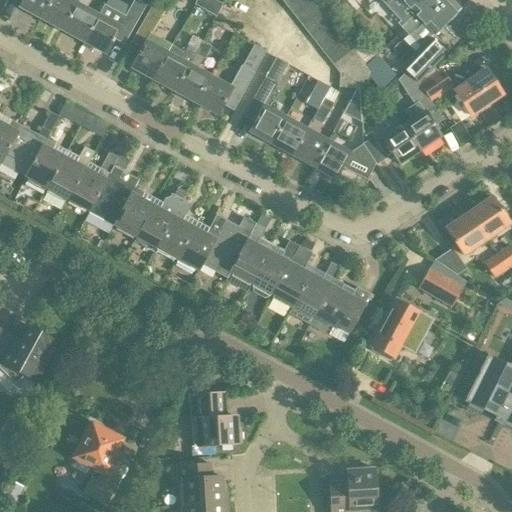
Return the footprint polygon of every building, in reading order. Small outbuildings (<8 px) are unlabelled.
[(41,20),(51,0),(23,0),(19,8),(41,20)] [(68,0),(51,0),(41,20),(62,31),(76,5),(68,0)] [(80,0),(77,5),(76,5),(62,31),(83,43),(98,16),(87,10),(92,0),(80,0)] [(103,6),(98,16),(83,43),(106,55),(114,40),(124,46),(146,6),(135,0),(133,0),(124,17),(103,6)] [(197,0),(195,6),(216,18),(223,6),(212,0),(197,0)] [(295,0),(286,7),(295,18),(315,2),(313,0),(295,0)] [(383,0),(388,4),(399,17),(397,19),(400,22),(398,24),(401,28),(430,0),(383,0)] [(420,48),(401,68),(406,71),(407,71),(416,80),(418,83),(447,54),(432,39),(434,36),(458,10),(448,0),(430,0),(401,28),(409,37),(420,48)] [(322,11),(315,2),(295,18),(302,27),(322,11)] [(172,45),(151,34),(164,10),(153,4),(131,43),(142,49),(131,69),(153,81),(172,45)] [(330,21),(322,11),(302,27),(310,37),(330,21)] [(330,21),(310,37),(317,47),(338,31),(330,21)] [(345,40),(338,31),(317,47),(325,56),(345,40)] [(185,52),(172,45),(153,81),(174,92),(202,42),(193,37),(185,52)] [(345,40),(325,56),(333,66),(353,50),(345,40)] [(212,47),(202,42),(174,92),(195,104),(209,77),(197,71),(203,60),(205,60),(212,47)] [(473,59),(490,65),(496,51),(478,44),(473,59)] [(358,54),(366,64),(376,56),(368,46),(358,54)] [(265,53),(254,47),(242,68),(254,74),(265,53)] [(353,50),(333,66),(340,75),(340,76),(361,60),(353,50)] [(378,56),(367,67),(372,74),(369,77),(381,93),(397,77),(378,56)] [(276,59),(258,92),(244,117),(255,123),(249,133),(272,146),(286,119),(265,108),(276,86),(287,65),(276,59)] [(340,76),(339,88),(355,90),(369,77),(372,74),(367,67),(361,60),(340,76)] [(222,107),(233,113),(254,74),(242,68),(241,67),(229,88),(209,77),(195,104),(217,116),(222,107)] [(419,85),(431,102),(453,88),(441,70),(419,85)] [(471,117),(503,95),(486,70),(454,91),(471,117)] [(416,80),(407,71),(406,71),(398,79),(415,105),(404,112),(410,121),(404,125),(420,151),(441,138),(433,126),(442,120),(431,102),(419,85),(418,83),(416,80)] [(292,110),(301,114),(316,83),(307,79),(292,110)] [(318,83),(307,104),(319,111),(325,99),(329,93),(330,90),(318,83)] [(319,111),(313,121),(322,126),(334,104),(325,99),(319,111)] [(78,111),(72,124),(80,128),(86,116),(78,111)] [(48,114),(37,135),(45,140),(57,119),(48,114)] [(86,116),(80,128),(89,133),(95,120),(86,116)] [(286,119),(272,146),(293,157),(307,131),(286,119)] [(0,161),(19,126),(11,122),(8,127),(0,123),(0,161)] [(420,151),(404,125),(382,139),(399,165),(420,151)] [(0,164),(25,178),(27,174),(45,140),(19,126),(0,161),(0,164)] [(329,143),(307,131),(293,157),(314,169),(329,143)] [(373,139),(363,146),(376,166),(387,159),(373,139)] [(45,140),(27,174),(25,178),(28,180),(29,179),(46,188),(45,189),(47,190),(64,158),(52,151),(55,145),(45,140)] [(336,181),(342,169),(350,154),(329,143),(314,169),(336,181)] [(350,154),(342,169),(368,181),(375,167),(376,166),(363,146),(354,151),(350,154)] [(47,190),(45,193),(55,198),(65,204),(67,201),(84,169),(85,169),(94,153),(93,153),(84,148),(78,159),(76,164),(64,158),(47,190)] [(120,158),(115,167),(124,172),(129,163),(120,158)] [(106,159),(100,170),(109,175),(113,168),(115,164),(106,159)] [(109,175),(90,209),(91,209),(115,222),(117,223),(135,189),(134,189),(138,181),(129,176),(125,184),(118,180),(122,172),(113,168),(110,175),(109,175)] [(84,169),(67,201),(69,202),(69,201),(86,210),(85,211),(89,213),(91,209),(90,209),(109,175),(100,170),(97,176),(85,169),(84,169)] [(117,223),(115,222),(113,226),(117,228),(117,227),(134,236),(134,237),(135,238),(153,206),(140,199),(143,194),(135,189),(117,223)] [(136,239),(134,243),(153,254),(156,249),(182,201),(186,193),(178,189),(174,197),(171,195),(169,200),(165,207),(162,208),(160,208),(160,210),(159,210),(153,206),(135,238),(136,239)] [(491,198),(468,214),(486,240),(509,224),(491,198)] [(182,201),(156,249),(157,250),(158,249),(175,258),(174,259),(176,260),(196,222),(185,216),(191,206),(182,201)] [(486,240),(468,214),(445,229),(463,256),(486,240)] [(216,216),(209,229),(217,234),(201,265),(202,265),(214,272),(227,279),(230,273),(256,225),(244,218),(238,228),(216,216)] [(261,216),(256,225),(265,230),(269,221),(261,216)] [(209,229),(196,222),(176,260),(178,261),(178,260),(195,269),(194,270),(198,272),(202,265),(201,265),(217,234),(209,229)] [(265,230),(256,225),(230,273),(233,274),(234,273),(251,282),(250,284),(252,284),(269,252),(257,246),(265,230)] [(294,233),(289,242),(298,247),(302,239),(303,238),(294,233)] [(302,239),(298,247),(309,253),(314,245),(302,239)] [(252,284),(254,285),(252,289),(253,294),(264,300),(269,298),(270,295),(272,295),(298,247),(289,242),(280,258),(269,252),(252,284)] [(298,247),(272,295),(274,296),(272,299),(289,308),(291,306),(292,306),(309,274),(303,271),(312,254),(298,247)] [(496,256),(507,272),(511,268),(511,250),(509,247),(496,256)] [(452,249),(441,256),(434,261),(455,275),(465,269),(452,249)] [(507,272),(496,256),(484,264),(495,280),(507,272)] [(332,264),(325,275),(334,280),(341,268),(332,264)] [(429,269),(418,290),(450,308),(462,288),(429,269)] [(292,306),(293,307),(288,315),(309,326),(333,280),(325,275),(322,281),(309,274),(292,306)] [(343,285),(333,280),(309,326),(331,338),(337,326),(349,333),(370,295),(357,288),(352,297),(340,291),(343,285)] [(385,319),(371,347),(373,348),(372,351),(391,361),(392,358),(395,359),(401,347),(415,354),(423,339),(434,319),(423,313),(422,316),(418,314),(419,311),(396,299),(385,319)] [(1,335),(0,338),(0,370),(15,385),(23,377),(37,385),(56,349),(59,351),(67,336),(43,331),(42,333),(28,326),(21,341),(11,341),(1,335)] [(488,355),(464,402),(468,404),(466,408),(482,416),(484,412),(495,417),(493,421),(498,424),(511,395),(511,362),(510,366),(488,355)] [(241,444),(240,433),(240,429),(236,429),(235,418),(224,418),(223,394),(190,397),(193,447),(241,444)] [(511,395),(498,424),(503,426),(505,422),(511,425),(511,395)] [(92,425),(88,433),(74,458),(102,473),(98,482),(92,479),(84,493),(105,505),(133,453),(118,445),(121,441),(92,425)] [(179,507),(227,504),(226,489),(222,489),(222,478),(210,479),(210,465),(177,467),(179,507)] [(330,511),(375,511),(373,470),(368,471),(368,467),(351,468),(351,472),(346,472),(347,483),(329,484),(330,511)] [(418,487),(408,480),(401,490),(411,497),(418,487)] [(10,511),(23,488),(16,483),(0,511),(10,511)]
